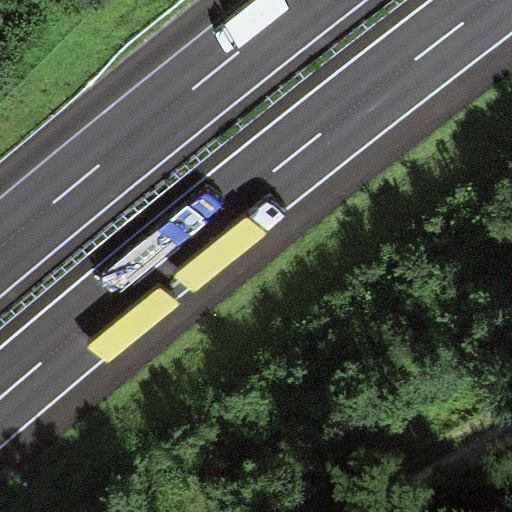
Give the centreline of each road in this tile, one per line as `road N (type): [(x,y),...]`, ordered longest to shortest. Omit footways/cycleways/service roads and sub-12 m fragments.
road 1 (motorway): [(0,398),(494,0)]
road 2 (motorway): [(305,0),(0,248)]
road 3 (track): [(394,511),(511,435)]
